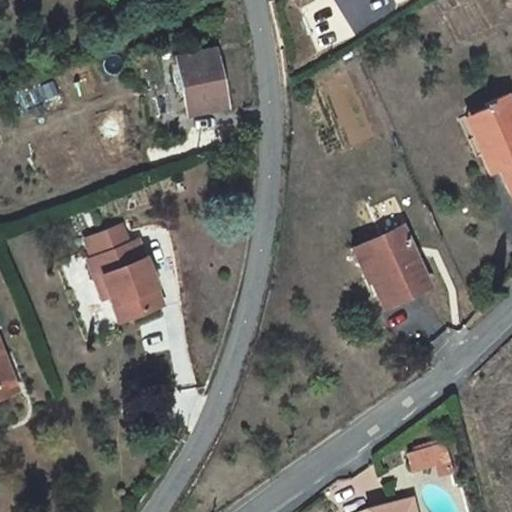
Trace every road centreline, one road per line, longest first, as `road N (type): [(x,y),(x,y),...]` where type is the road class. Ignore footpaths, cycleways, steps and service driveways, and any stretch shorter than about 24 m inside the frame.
road 1 (tertiary): [(257,0),(265,18),(275,189),(243,360),(157,511)]
road 2 (unclassified): [(249,511),(511,317)]
